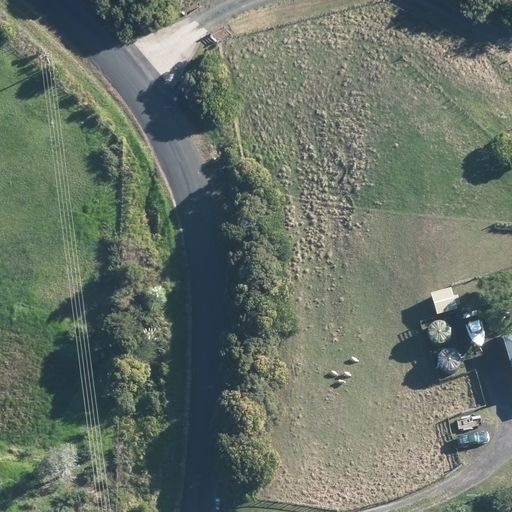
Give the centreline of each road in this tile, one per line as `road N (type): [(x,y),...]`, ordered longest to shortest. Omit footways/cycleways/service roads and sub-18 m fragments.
road 1 (unclassified): [(12,0),(114,82),(181,162),(209,271),(201,511)]
road 2 (unknown): [(114,82),(202,24),(258,0)]
road 3 (unknown): [(374,0),(511,29)]
